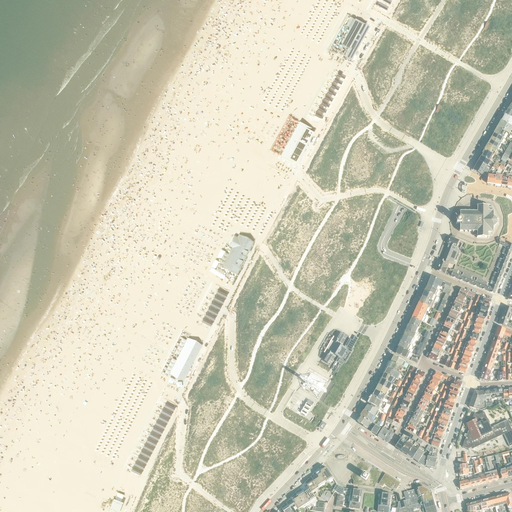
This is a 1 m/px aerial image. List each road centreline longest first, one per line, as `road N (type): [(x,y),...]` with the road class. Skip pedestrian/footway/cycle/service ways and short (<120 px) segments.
road 1 (tertiary): [(421,268),(449,186),(511,78)]
road 2 (tertiary): [(341,425),(421,268)]
